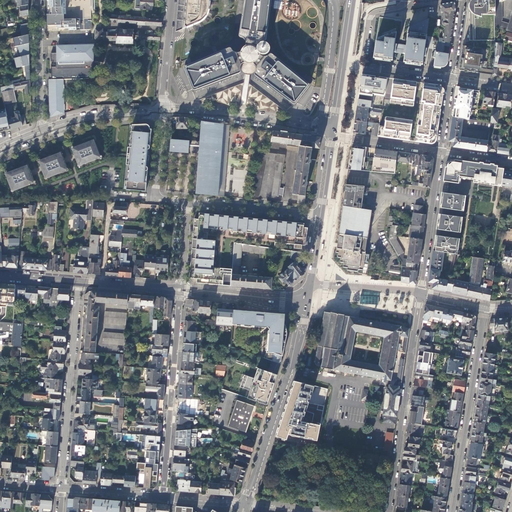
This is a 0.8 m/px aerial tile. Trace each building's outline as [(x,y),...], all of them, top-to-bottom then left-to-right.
[(46,0),(47,25),(57,25),(57,28),(68,28),(68,30),(76,30),(76,28),(80,28),(80,19),(72,19),(72,21),(64,21),(61,21),(61,18),(64,18),(64,14),(66,14),(65,0),(46,0)] [(153,0),(135,0),(135,9),(151,10),(152,6),(153,6),(153,0)] [(178,0),(176,32),(200,22),(203,19),(206,16),(208,13),(209,9),(209,0),(178,0)] [(244,0),(239,35),(241,37),(244,39),(246,41),(246,45),(245,48),(242,51),(239,53),(236,53),(233,51),(232,49),(230,48),(229,48),(185,66),(185,67),(185,68),(193,89),(193,90),(194,90),(195,90),(196,90),(240,73),(240,72),(240,70),(240,68),(241,66),(242,64),(243,64),(244,63),(245,62),(247,62),(249,62),(253,63),(255,66),(256,67),(256,70),(255,74),(255,75),(293,104),(294,104),(296,104),(309,86),(310,85),(309,84),(308,84),(272,54),(271,54),(270,54),(267,56),(266,57),(263,56),(262,56),(259,53),(257,50),(257,47),(258,44),(260,42),(262,41),(265,40),(266,40),(266,39),(270,11),(271,4),(271,0),(244,0)] [(474,0),(474,15),(475,15),(475,16),(476,16),(477,16),(478,16),(479,17),(481,17),(481,14),(490,14),(490,12),(495,12),(494,0),(474,0)] [(511,0),(494,0),(495,12),(495,27),(511,32),(511,11),(508,24),(501,22),(502,20),(502,1),(503,0),(511,0)] [(454,2),(441,4),(442,14),(443,15),(443,20),(445,20),(453,21),(455,8),(454,2)] [(22,16),(29,15),(28,5),(22,7),(20,7),(22,16)] [(495,40),(495,27),(495,12),(490,12),(490,14),(481,14),(481,17),(479,17),(478,16),(477,16),(476,16),(475,16),(475,15),(474,15),(474,40),(481,40),(486,40),(495,40)] [(107,22),(161,26),(162,19),(125,17),(107,15),(107,22)] [(396,32),(376,40),(373,57),(390,60),(392,60),(394,51),(394,49),(405,51),(405,53),(403,61),(405,62),(423,64),(424,56),(426,56),(426,52),(427,48),(425,48),(429,18),(408,27),(406,45),(405,47),(394,46),(395,44),(396,32)] [(439,41),(450,43),(453,27),(444,25),(444,26),(444,29),(440,29),(439,41)] [(133,39),(160,40),(160,35),(149,34),(149,31),(146,30),(146,33),(142,33),(133,33),(133,30),(116,30),(116,33),(102,33),(102,31),(101,29),(95,29),(95,31),(96,40),(116,41),(116,43),(133,44),(133,39)] [(20,46),(29,44),(29,35),(21,36),(19,37),(20,46)] [(463,45),(459,70),(486,74),(492,75),(495,57),(495,43),(495,40),(486,40),(481,40),(474,40),(473,40),(473,47),(463,45)] [(436,51),(435,50),(433,57),(435,57),(434,66),(442,67),(443,67),(444,66),(445,66),(445,65),(446,65),(447,64),(447,62),(449,54),(443,53),(444,46),(450,47),(450,43),(439,41),(437,41),(436,51)] [(495,57),(492,75),(496,75),(497,67),(511,69),(511,71),(511,70),(511,59),(500,57),(502,43),(495,43),(495,57)] [(19,57),(30,55),(29,44),(20,46),(16,47),(19,57)] [(94,45),(57,46),(57,53),(51,53),(51,62),(53,62),(54,64),(51,64),(52,79),(49,80),(50,118),(64,114),(63,83),(59,84),(59,79),(63,79),(92,78),(94,45)] [(17,68),(30,65),(30,55),(15,58),(17,68)] [(362,74),(357,106),(369,107),(371,108),(382,109),(387,78),(385,77),(368,75),(362,74)] [(417,82),(393,78),(390,103),(414,106),(417,82)] [(26,94),(30,94),(30,81),(25,82),(13,85),(13,87),(14,90),(25,87),(26,94)] [(427,83),(422,83),(414,141),(432,144),(437,140),(444,90),(440,85),(427,83)] [(467,119),(472,120),(476,95),(476,90),(466,89),(456,87),(452,117),(463,118),(467,119)] [(4,105),(17,102),(14,90),(2,93),(4,105)] [(489,92),(484,91),(483,103),(488,104),(488,106),(493,106),(495,93),(489,92)] [(504,94),(498,93),(496,107),(505,108),(505,106),(510,107),(510,106),(511,95),(504,94)] [(357,106),(355,120),(380,123),(380,119),(381,115),(382,109),(371,108),(370,113),(370,114),(378,115),(377,121),(367,120),(367,118),(368,118),(369,113),(368,113),(369,107),(357,106)] [(8,120),(5,109),(0,110),(0,132),(10,130),(8,120)] [(497,109),(492,109),(491,115),(490,122),(497,123),(498,111),(497,109)] [(8,120),(10,130),(22,126),(20,116),(19,112),(15,113),(16,117),(11,118),(11,119),(8,120)] [(481,113),(477,113),(476,120),(490,122),(491,115),(487,114),(487,118),(481,117),(481,113)] [(379,126),(378,136),(410,141),(413,120),(386,116),(385,127),(379,126)] [(187,129),(187,117),(176,117),(176,128),(187,129)] [(463,118),(452,117),(448,141),(454,142),(453,146),(486,151),(487,145),(488,141),(460,137),(463,118)] [(490,122),(476,120),(472,120),(467,119),(466,127),(489,130),(490,122)] [(380,123),(355,120),(353,133),(365,134),(367,125),(373,126),(371,135),(378,136),(379,126),(380,123)] [(196,176),(194,194),(196,194),(214,196),(216,177),(218,177),(218,173),(216,173),(217,171),(219,171),(220,154),(218,154),(219,152),(221,152),(221,148),(219,147),(221,124),(202,121),(200,142),(201,142),(201,145),(201,148),(201,150),(199,150),(197,168),(199,168),(198,176),(196,176)] [(216,177),(214,196),(221,197),(228,125),(221,124),(219,147),(221,148),(221,152),(219,152),(218,154),(220,154),(219,171),(217,171),(216,173),(218,173),(218,177),(216,177)] [(125,190),(146,191),(147,183),(144,183),(144,176),(147,176),(148,167),(146,167),(147,161),(149,161),(149,156),(147,156),(148,150),(150,151),(151,142),(147,142),(147,139),(148,139),(148,134),(151,135),(151,134),(152,131),(150,130),(150,128),(149,127),(149,126),(148,125),(147,125),(130,125),(130,129),(131,129),(131,133),(132,133),(131,140),(130,140),(130,144),(131,145),(131,148),(129,166),(129,170),(127,170),(127,174),(128,175),(127,182),(125,181),(125,185),(125,190)] [(312,148),(319,149),(321,138),(310,136),(310,135),(307,135),(307,136),(285,133),(285,132),(282,131),(282,132),(273,131),(271,142),(299,146),(292,194),(298,195),(305,196),(307,185),(308,185),(308,182),(307,182),(310,163),(311,163),(311,160),(310,160),(312,148)] [(488,151),(497,153),(499,139),(500,136),(492,134),(492,140),(493,141),(492,143),(491,143),(491,146),(488,145),(488,151)] [(188,141),(171,139),(170,152),(187,153),(188,146),(188,143),(188,141)] [(497,153),(508,154),(509,148),(506,148),(504,148),(505,146),(506,147),(507,144),(501,143),(501,139),(499,139),(497,153)] [(80,165),(99,158),(100,155),(95,141),(92,140),(83,143),(84,146),(81,146),(81,144),(74,147),(72,149),(76,159),(78,164),(80,165)] [(351,150),(348,169),(372,171),(374,158),(369,157),(365,157),(366,147),(360,146),(360,149),(354,148),(354,151),(351,150)] [(398,151),(375,148),(374,158),(372,171),(395,173),(396,161),(398,151)] [(408,163),(410,153),(398,151),(396,161),(408,163)] [(48,159),(48,157),(40,159),(39,162),(43,171),(45,177),(47,178),(66,171),(67,168),(65,162),(62,154),(59,152),(50,156),(50,158),(48,159)] [(278,154),(268,153),(268,154),(261,152),(260,155),(259,154),(252,196),(259,197),(265,160),(276,161),(272,196),(279,197),(279,195),(283,195),(284,188),(280,188),(284,156),(278,155),(278,154)] [(426,170),(432,170),(434,159),(432,156),(423,155),(421,169),(420,171),(422,171),(422,169),(426,170)] [(497,168),(497,165),(454,160),(453,160),(451,160),(450,161),(449,161),(448,162),(447,163),(446,164),(446,165),(445,166),(443,181),(445,181),(445,177),(459,179),(460,176),(474,178),(473,182),(495,185),(497,168)] [(26,165),(16,169),(17,171),(15,172),(14,169),(7,172),(6,175),(12,189),(14,191),(33,183),(34,181),(32,175),(29,166),(26,165)] [(497,168),(495,185),(501,186),(503,171),(503,169),(497,168)] [(422,186),(429,188),(432,170),(426,170),(426,173),(424,172),(423,181),(422,186)] [(511,172),(503,171),(501,186),(511,187),(511,172)] [(364,186),(346,184),(339,234),(339,235),(337,247),(337,248),(339,254),(341,259),(340,263),(344,264),(343,268),(347,268),(347,270),(358,272),(358,270),(363,271),(366,252),(365,252),(372,210),(361,209),(364,186)] [(465,195),(444,192),(441,208),(463,211),(465,195)] [(304,204),(305,196),(298,195),(297,204),(304,204)] [(94,203),(93,200),(87,200),(86,209),(71,208),(70,212),(71,214),(71,219),(74,219),(74,227),(75,228),(82,229),(82,228),(83,229),(84,220),(92,221),(94,203)] [(23,207),(22,211),(29,212),(29,215),(35,215),(36,205),(36,202),(27,203),(27,205),(23,205),(23,207)] [(13,224),(22,224),(22,211),(23,207),(10,208),(9,203),(0,203),(0,216),(0,218),(13,218),(13,224)] [(94,216),(103,217),(104,204),(95,203),(94,216)] [(413,212),(421,213),(422,206),(414,205),(413,212)] [(57,220),(58,206),(54,206),(53,214),(48,213),(47,224),(53,225),(53,221),(53,219),(57,220)] [(411,225),(424,226),(425,214),(421,213),(413,212),(411,225)] [(199,219),(194,219),(193,241),(197,242),(196,248),(192,248),(190,277),(197,278),(197,282),(231,285),(234,243),(266,247),(273,248),(274,240),(294,244),(293,248),(301,249),(301,245),(305,245),(307,228),(304,227),(304,223),(199,213),(199,219)] [(438,229),(460,232),(462,217),(441,214),(438,229)] [(392,222),(391,225),(390,234),(397,235),(398,223),(392,222)] [(410,237),(422,239),(424,226),(411,225),(410,224),(409,237),(410,237)] [(415,263),(419,263),(422,239),(410,237),(407,259),(403,258),(404,252),(396,238),(397,235),(390,234),(389,240),(402,261),(401,265),(406,266),(406,262),(415,263)] [(99,254),(99,247),(97,247),(99,235),(91,235),(89,247),(89,252),(89,253),(95,254),(99,254)] [(453,253),(457,254),(457,252),(459,238),(438,235),(435,251),(443,252),(449,253),(453,253)] [(117,236),(110,236),(109,246),(121,247),(121,246),(121,243),(122,243),(122,241),(121,241),(122,237),(117,236)] [(19,247),(20,239),(9,239),(9,247),(19,247)] [(234,243),(231,285),(271,289),(272,278),(266,278),(265,276),(263,277),(244,276),(243,274),(241,275),(238,275),(239,266),(241,266),(242,251),(260,253),(259,271),(268,271),(265,268),(266,247),(234,243)] [(89,247),(79,246),(78,256),(89,256),(89,254),(89,253),(89,252),(89,247)] [(160,270),(168,270),(169,251),(161,250),(161,258),(156,257),(156,268),(155,269),(160,270)] [(435,251),(433,250),(429,276),(439,277),(440,271),(441,271),(443,252),(435,251)] [(21,251),(19,268),(35,269),(36,258),(23,257),(24,251),(21,251)] [(511,251),(510,252),(504,251),(502,261),(511,262),(511,251)] [(113,264),(107,264),(106,275),(119,276),(121,253),(119,252),(118,261),(116,260),(117,257),(113,257),(113,264)] [(121,253),(119,276),(131,277),(132,273),(132,268),(123,267),(124,263),(124,261),(126,261),(127,253),(121,253)] [(88,262),(87,274),(100,275),(101,260),(98,260),(98,263),(91,262),(92,258),(95,258),(95,254),(89,254),(89,256),(88,262)] [(18,256),(8,255),(7,256),(2,256),(3,266),(17,268),(18,256)] [(132,268),(132,273),(140,274),(140,270),(142,270),(143,261),(135,260),(136,255),(133,255),(132,268)] [(146,255),(145,267),(156,268),(156,257),(156,256),(146,255)] [(482,266),(483,258),(472,256),(471,264),(482,266)] [(36,258),(35,269),(47,270),(48,259),(36,258)] [(70,265),(70,272),(87,274),(88,262),(79,262),(75,261),(74,266),(70,265)] [(493,278),(495,261),(492,261),(491,264),(489,264),(489,265),(488,265),(486,277),(493,278)] [(409,269),(409,283),(416,284),(418,270),(412,270),(413,267),(414,267),(415,263),(406,262),(406,266),(408,266),(409,266),(409,267),(409,269)] [(287,281),(290,285),(305,273),(305,269),(302,268),(300,270),(294,263),(289,267),(289,268),(279,276),(280,278),(279,278),(283,282),(284,282),(285,283),(287,281)] [(482,266),(471,264),(469,277),(480,279),(482,266)] [(401,276),(401,281),(409,283),(409,269),(408,269),(401,269),(401,276)] [(439,277),(429,276),(429,282),(433,282),(432,288),(445,291),(447,281),(440,279),(439,277)] [(466,295),(489,300),(493,281),(492,281),(486,280),(484,279),(483,283),(484,283),(483,287),(479,286),(480,279),(469,277),(468,282),(466,295)] [(451,292),(466,295),(468,282),(454,279),(451,292)] [(0,284),(0,302),(15,304),(15,299),(16,285),(0,284)] [(21,286),(16,285),(15,299),(20,299),(21,298),(25,298),(26,286),(21,286)] [(31,287),(26,286),(25,298),(25,299),(26,300),(26,298),(30,299),(30,300),(37,300),(37,298),(38,294),(38,291),(37,289),(35,289),(35,287),(31,287)] [(38,287),(38,291),(38,294),(44,294),(44,299),(44,303),(50,303),(51,288),(44,288),(38,287)] [(69,298),(69,290),(63,289),(54,288),(51,288),(50,303),(49,307),(60,308),(61,300),(69,300),(69,298)] [(118,304),(127,304),(128,301),(128,295),(90,291),(84,295),(84,301),(89,301),(88,315),(86,315),(86,318),(88,318),(86,339),(84,339),(84,342),(86,342),(85,351),(92,351),(92,352),(95,352),(99,307),(94,307),(95,302),(115,303),(117,305),(118,304)] [(130,301),(128,301),(127,304),(127,308),(140,309),(140,305),(141,296),(130,295),(130,301)] [(378,296),(360,295),(360,297),(360,301),(360,304),(377,305),(378,296)] [(154,297),(141,296),(140,305),(153,306),(154,297)] [(166,298),(154,297),(153,306),(153,308),(165,308),(166,298)] [(198,313),(199,301),(193,300),(193,305),(186,304),(186,307),(190,307),(190,308),(192,308),(192,312),(198,312),(198,313)] [(210,314),(211,301),(199,301),(198,313),(203,313),(203,314),(206,315),(206,313),(210,314)] [(432,319),(435,307),(425,305),(423,320),(432,322),(432,319)] [(441,319),(443,309),(435,307),(432,319),(441,321),(441,319)] [(216,326),(224,326),(226,309),(217,309),(216,320),(216,325),(216,326)] [(232,327),(232,325),(234,310),(226,309),(224,326),(232,327)] [(452,317),(453,311),(443,309),(441,319),(451,321),(452,317)] [(265,312),(234,310),(232,325),(266,327),(278,317),(273,313),(265,312)] [(104,323),(126,325),(127,313),(105,311),(104,323)] [(321,367),(332,369),(335,349),(341,350),(348,316),(343,315),(344,314),(342,314),(332,312),(331,311),(330,313),(324,312),(323,313),(324,313),(323,318),(322,318),(322,319),(323,319),(323,320),(322,325),(321,325),(321,326),(322,326),(320,332),(320,333),(319,338),(318,339),(319,339),(318,346),(317,345),(317,346),(318,346),(317,352),(316,352),(316,353),(315,358),(315,359),(315,361),(315,363),(315,364),(316,365),(317,365),(318,366),(319,366),(320,366),(321,365),(322,365),(321,367)] [(461,321),(463,313),(453,311),(452,317),(457,318),(456,319),(461,321)] [(466,330),(473,331),(475,317),(474,315),(463,313),(461,321),(460,328),(466,330)] [(359,318),(348,316),(341,350),(335,349),(332,369),(390,381),(399,336),(404,337),(408,338),(409,328),(401,327),(401,326),(359,318)] [(490,319),(489,326),(493,326),(494,331),(507,331),(507,318),(490,319)] [(283,335),(286,335),(287,332),(287,330),(286,329),(286,327),(285,325),(285,324),(284,322),(283,321),(282,320),(281,319),(268,331),(268,332),(268,334),(268,335),(268,337),(268,343),(268,346),(268,348),(267,350),(267,352),(266,354),(266,356),(265,357),(265,358),(271,361),(281,364),(282,351),(280,351),(280,346),(283,346),(284,341),(284,340),(284,339),(284,338),(283,337),(283,336),(283,335)] [(196,322),(185,321),(184,331),(194,332),(194,329),(195,325),(196,325),(196,322)] [(0,322),(0,335),(6,335),(6,333),(13,333),(12,346),(21,346),(23,324),(13,323),(0,322)] [(65,342),(66,331),(61,331),(55,330),(54,341),(65,342)] [(430,331),(422,330),(420,340),(430,342),(431,337),(434,337),(435,333),(430,331)] [(461,339),(471,340),(473,331),(466,330),(465,334),(462,333),(461,339)] [(195,344),(195,337),(201,338),(201,332),(197,332),(194,332),(184,331),(183,343),(195,344)] [(124,343),(125,334),(103,332),(103,343),(124,345),(124,343)] [(168,346),(169,335),(156,334),(156,335),(155,334),(154,345),(157,345),(168,346)] [(468,345),(471,346),(471,340),(461,339),(460,338),(458,348),(467,349),(468,345)] [(64,354),(65,342),(54,341),(53,349),(52,349),(51,360),(60,361),(61,353),(64,354)] [(430,343),(420,342),(418,351),(424,352),(429,352),(430,343)] [(195,344),(183,343),(182,351),(196,353),(197,344),(195,344)] [(167,354),(168,346),(157,345),(157,356),(162,357),(163,357),(163,354),(167,354)] [(198,357),(198,353),(196,353),(182,351),(181,362),(189,362),(196,363),(196,357),(198,357)] [(433,353),(424,352),(423,356),(418,355),(417,362),(431,364),(433,353)] [(485,352),(484,360),(494,362),(495,358),(499,359),(499,355),(492,354),(485,352)] [(81,363),(90,364),(90,359),(98,360),(99,354),(82,353),(81,363)] [(152,369),(161,369),(162,357),(157,356),(153,356),(152,369)] [(447,372),(461,375),(463,361),(449,358),(447,372)] [(63,367),(64,361),(60,361),(51,360),(48,360),(48,364),(42,364),(42,370),(44,372),(45,372),(45,378),(50,379),(62,380),(63,376),(57,376),(57,371),(58,367),(63,367)] [(484,360),(483,367),(497,369),(498,366),(494,365),(494,362),(484,360)] [(268,371),(277,374),(281,364),(271,361),(268,371)] [(191,368),(191,366),(189,366),(189,362),(181,362),(181,373),(193,374),(197,375),(198,369),(191,368)] [(79,363),(78,375),(91,376),(92,364),(79,363)] [(225,370),(226,366),(226,365),(222,365),(217,365),(216,376),(223,377),(224,376),(224,374),(225,370)] [(483,367),(481,373),(492,375),(492,372),(497,373),(497,369),(483,367)] [(160,374),(161,369),(152,369),(147,368),(146,374),(148,374),(147,383),(158,384),(159,374),(160,374)] [(247,400),(266,406),(276,377),(257,370),(254,379),(250,391),(247,400)] [(192,378),(193,374),(181,373),(178,398),(191,399),(192,392),(190,392),(191,385),(192,385),(192,381),(193,381),(193,379),(192,378)] [(422,374),(415,373),(413,385),(424,387),(431,388),(433,376),(422,374)] [(481,373),(480,381),(495,384),(496,380),(492,379),(493,375),(492,375),(481,373)] [(240,387),(250,391),(254,379),(244,375),(240,387)] [(61,394),(62,380),(50,379),(50,388),(48,388),(48,393),(51,393),(61,394)] [(82,389),(95,390),(96,380),(82,379),(82,389)] [(454,392),(463,393),(465,381),(454,379),(452,392),(454,392)] [(293,380),(275,435),(286,439),(288,434),(317,440),(324,406),(308,403),(314,386),(293,380)] [(480,381),(478,394),(489,396),(493,396),(495,384),(480,381)] [(163,400),(164,385),(158,384),(147,383),(146,383),(145,389),(157,390),(157,400),(163,400)] [(389,388),(387,388),(382,422),(395,424),(400,390),(398,389),(398,387),(389,385),(389,388)] [(424,387),(413,385),(412,395),(422,397),(424,387)] [(82,389),(81,389),(81,396),(81,401),(90,402),(92,402),(92,398),(90,398),(91,396),(102,397),(103,390),(95,390),(82,389)] [(449,410),(460,412),(463,393),(454,392),(453,400),(451,399),(449,410)] [(60,409),(61,394),(51,393),(50,402),(55,402),(54,409),(60,409)] [(478,394),(477,403),(488,405),(489,396),(478,394)] [(422,397),(412,395),(411,405),(423,407),(424,399),(428,399),(428,397),(422,397)] [(191,399),(178,398),(178,405),(197,407),(198,400),(191,399)] [(157,410),(157,400),(145,399),(145,409),(157,410)] [(254,406),(236,400),(228,426),(245,431),(254,406)] [(80,401),(79,414),(88,414),(89,414),(90,402),(81,401),(80,401)] [(477,403),(475,412),(487,414),(488,405),(477,403)] [(197,407),(178,405),(177,413),(188,414),(194,414),(196,415),(197,407)] [(423,407),(411,405),(408,423),(418,424),(418,420),(419,420),(419,415),(417,415),(417,412),(434,414),(435,408),(423,407)] [(59,420),(60,410),(50,409),(44,408),(44,411),(50,411),(49,416),(43,416),(43,418),(54,419),(59,420)] [(156,423),(157,410),(145,409),(144,413),(143,414),(143,417),(144,418),(143,422),(156,423)] [(445,425),(457,428),(460,412),(449,410),(447,409),(445,425)] [(475,412),(474,421),(485,423),(487,414),(475,412)] [(193,419),(194,414),(188,414),(177,413),(176,423),(190,424),(190,419),(193,419)] [(53,432),(54,419),(43,418),(42,431),(53,432)] [(74,421),(73,429),(81,429),(87,430),(87,425),(88,426),(88,423),(87,423),(88,419),(74,418),(76,418),(76,421),(74,421)] [(160,436),(161,423),(156,423),(143,422),(136,421),(136,426),(150,428),(150,429),(153,429),(153,430),(154,430),(154,436),(160,436)] [(474,421),(472,433),(487,436),(485,435),(486,433),(483,432),(484,424),(485,424),(485,423),(474,421)] [(418,424),(408,423),(406,436),(409,436),(420,438),(420,435),(413,433),(413,431),(417,431),(418,426),(418,424)] [(456,437),(457,430),(440,427),(439,435),(456,437)] [(73,429),(72,444),(83,445),(84,435),(77,435),(78,433),(81,434),(81,429),(73,429)] [(176,431),(175,437),(197,438),(197,429),(183,430),(176,431)] [(42,431),(41,436),(47,437),(46,446),(57,447),(58,432),(53,432),(42,431)] [(388,451),(391,452),(394,433),(387,432),(384,451),(388,451)] [(472,433),(470,442),(482,443),(481,443),(482,439),(487,440),(487,436),(472,433)] [(158,459),(160,444),(156,444),(156,441),(160,442),(160,436),(154,436),(150,435),(147,435),(139,435),(138,442),(141,442),(141,450),(146,450),(146,458),(149,458),(148,463),(155,464),(155,458),(158,459)] [(420,438),(409,436),(408,446),(416,447),(418,447),(420,438)] [(175,437),(175,445),(186,446),(190,446),(196,447),(197,438),(175,437)] [(254,443),(243,439),(240,449),(251,452),(254,443)] [(445,460),(452,461),(453,455),(449,454),(451,442),(440,440),(440,444),(440,445),(440,446),(442,446),(441,449),(442,449),(442,452),(443,453),(443,454),(446,454),(445,460)] [(470,442),(468,456),(480,458),(481,453),(482,448),(481,448),(482,443),(470,442)] [(72,444),(71,455),(77,456),(77,454),(78,452),(82,452),(82,454),(85,454),(85,445),(83,445),(72,444)] [(186,446),(175,445),(174,457),(185,458),(185,455),(186,446)] [(55,463),(57,447),(46,446),(45,462),(55,463)] [(408,448),(405,447),(404,453),(415,454),(416,447),(408,446),(408,448)] [(137,458),(137,449),(126,449),(126,452),(128,452),(127,457),(137,458)] [(240,449),(239,449),(238,454),(250,457),(251,452),(240,449)] [(238,454),(234,464),(246,468),(250,457),(238,454)] [(1,467),(11,468),(11,467),(12,456),(2,455),(2,461),(1,467)] [(468,456),(467,463),(475,465),(476,460),(480,461),(480,458),(468,456)] [(185,458),(174,457),(173,468),(177,468),(176,471),(184,472),(191,473),(191,467),(185,467),(186,458),(185,458)] [(502,469),(504,469),(511,471),(511,459),(505,458),(502,469)] [(443,477),(449,478),(452,461),(445,460),(436,459),(435,462),(436,464),(439,464),(438,471),(439,473),(443,473),(443,477)] [(30,472),(36,473),(37,461),(27,460),(26,468),(26,474),(29,475),(30,472)] [(407,465),(402,464),(401,472),(402,472),(412,473),(415,474),(416,468),(417,468),(417,467),(418,467),(418,463),(413,462),(408,461),(407,465)] [(83,476),(82,483),(96,484),(97,477),(100,477),(101,473),(101,463),(97,462),(96,471),(83,471),(83,476)] [(158,464),(155,464),(148,463),(137,462),(136,469),(145,470),(143,488),(150,489),(150,481),(156,482),(157,475),(153,475),(153,471),(157,472),(158,464)] [(233,469),(228,467),(227,471),(232,473),(230,479),(242,482),(246,468),(234,464),(233,469)] [(43,466),(42,479),(50,480),(50,476),(54,476),(55,467),(43,466)] [(10,477),(25,478),(26,474),(26,468),(11,467),(11,468),(10,477)] [(75,475),(83,476),(83,471),(84,467),(76,467),(75,475)] [(466,467),(465,473),(488,477),(488,474),(479,472),(479,469),(489,471),(489,470),(483,469),(476,467),(476,469),(466,467)] [(511,471),(504,469),(502,474),(500,473),(499,477),(500,477),(506,479),(508,480),(508,479),(509,477),(511,477),(511,471)] [(184,480),(178,479),(177,491),(189,492),(190,481),(191,473),(184,472),(184,480)] [(401,480),(400,480),(399,484),(409,485),(410,485),(412,473),(402,472),(401,480)] [(100,484),(112,485),(112,482),(113,476),(113,474),(101,473),(100,477),(100,478),(101,478),(100,484)] [(124,477),(124,483),(123,486),(134,487),(135,476),(124,475),(124,477)] [(465,475),(464,482),(475,484),(476,477),(465,475)] [(437,496),(446,498),(449,478),(443,477),(441,477),(437,496)] [(200,493),(201,482),(190,481),(189,492),(200,493)] [(508,490),(510,485),(504,483),(499,481),(495,492),(504,495),(505,490),(508,490)] [(234,483),(220,482),(220,484),(219,494),(233,495),(234,483)] [(464,482),(463,490),(474,491),(476,491),(477,484),(475,484),(464,482)] [(220,484),(209,483),(208,493),(219,494),(220,484)] [(399,484),(398,495),(408,496),(409,485),(399,484)] [(463,490),(461,502),(472,503),(474,491),(463,490)] [(14,492),(9,492),(9,493),(3,493),(2,502),(1,502),(1,505),(1,507),(13,508),(13,503),(14,496),(14,492)] [(23,503),(24,493),(19,492),(18,496),(14,496),(13,503),(23,503)] [(39,505),(40,494),(27,493),(26,506),(32,507),(32,505),(39,505)] [(39,505),(39,511),(40,511),(41,511),(41,508),(52,509),(52,500),(48,495),(40,494),(39,505)] [(398,495),(396,506),(406,507),(408,496),(398,495)] [(434,504),(445,506),(446,498),(437,496),(432,495),(431,498),(434,499),(434,504)] [(494,503),(492,506),(502,509),(505,499),(496,496),(495,497),(494,503)] [(79,509),(79,498),(68,497),(67,508),(79,509)] [(92,510),(93,499),(87,498),(86,509),(86,511),(85,511),(87,511),(88,510),(90,511),(90,509),(92,510)] [(119,511),(120,501),(93,499),(92,510),(101,511),(100,511),(119,511)] [(131,511),(132,502),(121,501),(120,511),(127,511),(126,511),(131,511)] [(461,502),(460,510),(472,511),(471,511),(472,503),(461,502)] [(146,511),(147,503),(139,503),(139,507),(134,507),(133,511),(146,511)] [(156,511),(157,504),(147,503),(146,511),(150,511),(156,511)]
